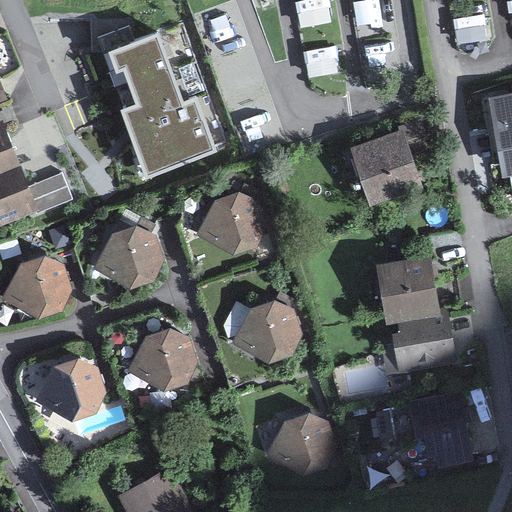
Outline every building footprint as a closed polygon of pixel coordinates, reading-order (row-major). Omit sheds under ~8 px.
[(460,49),(491,43),(486,16),(455,22),(460,49)] [(126,105),(148,167),(214,144),(197,96),(182,101),(157,30),(113,45),(119,62),(126,60),(140,100),(126,105)] [(366,70),(393,69),(392,43),(365,45),(366,70)] [(306,53),(311,81),(343,76),(338,47),(306,53)] [(511,99),(498,101),(508,163),(511,162),(511,99)] [(1,121),(0,121),(0,219),(35,206),(26,183),(10,143),(1,121)] [(420,184),(402,129),(355,144),(373,199),(420,184)] [(240,193),(219,199),(202,231),(234,248),(250,244),(262,228),(258,214),(254,201),(240,193)] [(136,227),(114,234),(98,265),(128,282),(150,275),(159,258),(156,247),(153,236),(136,227)] [(42,257),(23,263),(7,293),(40,312),(57,306),(66,289),(64,276),(62,267),(42,257)] [(393,309),(403,308),(429,304),(424,265),(388,270),(393,309)] [(273,301),(253,308),(238,300),(225,326),(233,337),(268,356),(287,350),(298,332),(294,320),(291,309),(273,301)] [(445,309),(402,315),(404,330),(397,331),(402,365),(452,358),(445,309)] [(168,330),(148,336),(132,367),(163,382),(182,378),(191,361),(188,349),(186,338),(168,330)] [(78,359),(57,366),(40,399),(71,413),(94,406),(100,391),(95,378),(92,367),(78,359)] [(462,388),(409,397),(415,436),(425,434),(428,453),(435,452),(438,466),(474,460),(467,420),(462,388)] [(312,413),(287,421),(269,459),(304,476),(326,471),(337,453),(332,436),(329,425),(312,413)] [(189,511),(167,471),(119,498),(126,511),(189,511)]
